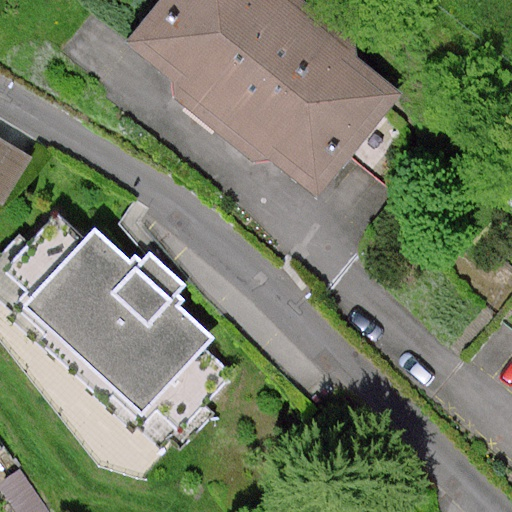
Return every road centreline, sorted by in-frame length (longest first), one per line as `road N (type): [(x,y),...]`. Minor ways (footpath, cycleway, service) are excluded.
road 1 (residential): [(0,86),(205,218),(366,359),(508,511)]
road 2 (residential): [(511,429),(88,33)]
